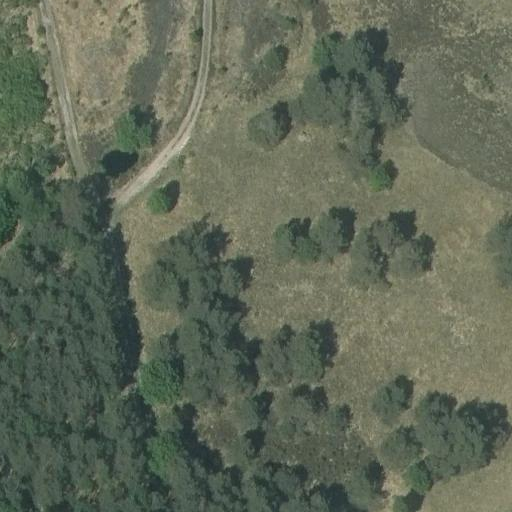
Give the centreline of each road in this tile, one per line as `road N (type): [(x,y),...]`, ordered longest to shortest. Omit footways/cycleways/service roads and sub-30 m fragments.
road 1 (track): [(94,202),(163,511)]
road 2 (track): [(209,0),(200,100),(181,137),(126,191),(94,202)]
road 3 (track): [(94,202),(73,162),(41,0)]
